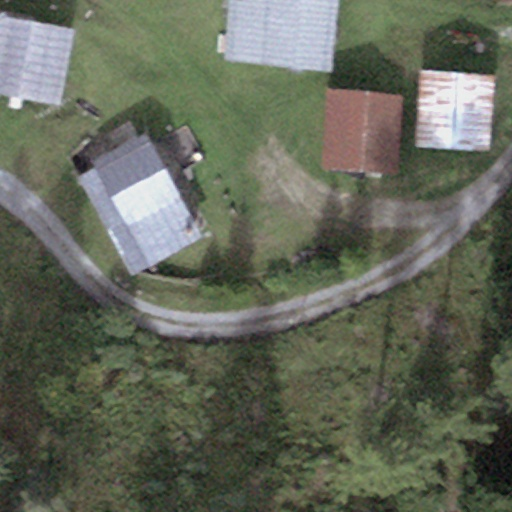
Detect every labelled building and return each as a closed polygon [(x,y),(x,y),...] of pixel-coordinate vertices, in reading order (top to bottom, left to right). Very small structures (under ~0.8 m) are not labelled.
[(340,0),(240,0),(238,67),(338,71),(340,0)] [(39,34),(0,29),(0,114),(29,118),(39,34)] [(487,80),(419,78),(417,153),(485,155),(487,80)] [(405,100),(327,97),(323,180),(401,184),(405,100)] [(114,146),(48,184),(113,294),(178,256),(114,146)]
